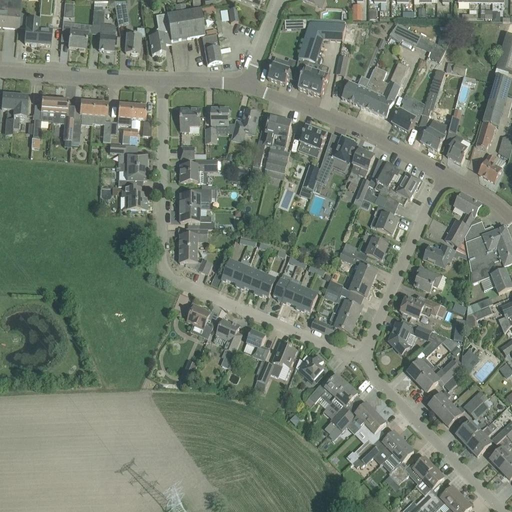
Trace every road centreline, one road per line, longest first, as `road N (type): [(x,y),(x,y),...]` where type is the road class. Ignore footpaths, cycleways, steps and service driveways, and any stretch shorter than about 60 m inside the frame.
road 1 (residential): [(365,357),(178,283),(163,269),(162,80)]
road 2 (residential): [(446,175),(359,129),(244,85)]
road 3 (residential): [(500,511),(381,386),(365,357)]
road 4 (residential): [(365,357),(422,214),(446,175)]
road 5 (residential): [(162,80),(0,71)]
